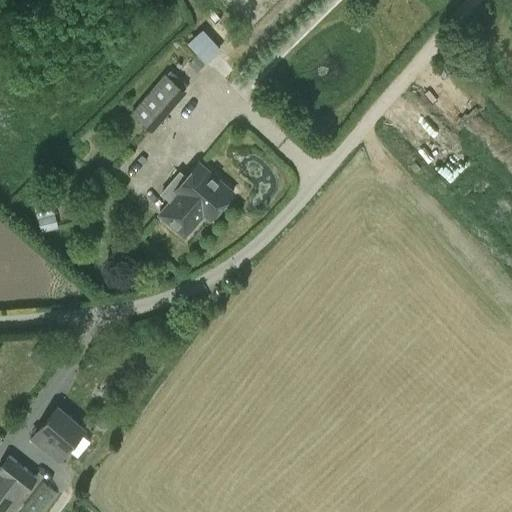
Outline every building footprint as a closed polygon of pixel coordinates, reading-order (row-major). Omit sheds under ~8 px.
[(198,70),(206,61),(198,54),(190,63),(198,70)] [(152,132),(188,91),(166,72),(130,114),(152,132)] [(211,218),(233,192),(198,162),(186,176),(180,171),(162,192),(171,200),(159,213),(185,236),(205,213),(211,218)] [(42,233),(59,228),(51,196),(33,200),(42,233)] [(112,283),(123,281),(120,269),(109,271),(112,283)] [(31,436),(45,447),(60,459),(84,429),(56,405),(31,436)] [(107,410),(100,411),(96,416),(97,423),(102,428),(109,427),(114,422),(113,415),(107,410)] [(10,511),(26,492),(39,476),(9,454),(0,465),(0,511),(10,511)]
